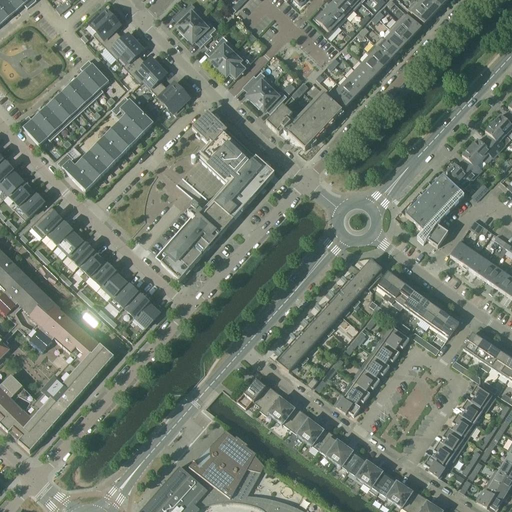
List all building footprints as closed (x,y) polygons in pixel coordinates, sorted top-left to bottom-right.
[(14,11),(4,0),(0,0),(0,9),(7,18),(14,11)] [(22,4),(18,0),(4,0),(14,11),(22,5),(22,4)] [(18,0),(22,4),(22,5),(27,11),(36,3),(33,0),(18,0)] [(303,0),(282,0),(286,4),(289,0),(291,0),(294,2),(293,3),(299,9),(306,2),(304,0),(303,0)] [(354,13),(339,0),(336,0),(331,6),(346,21),(354,13)] [(339,0),(354,13),(361,5),(355,0),(339,0)] [(418,0),(415,3),(432,19),(439,11),(427,0),(418,0)] [(443,0),(427,0),(439,11),(446,3),(443,0)] [(243,5),(240,2),(232,10),(236,13),(243,5)] [(432,19),(415,3),(407,11),(424,27),(432,19)] [(179,34),(183,38),(199,23),(193,17),(196,12),(191,6),(184,13),(182,11),(173,20),(179,26),(176,29),(180,33),(179,34)] [(346,21),(331,6),(323,14),(339,29),(346,21)] [(62,8),(61,7),(55,11),(60,17),(65,12),(62,8)] [(93,38),(112,20),(104,12),(97,19),(95,16),(90,21),(86,24),(96,35),(93,38)] [(339,29),(323,14),(321,17),(319,15),(313,21),(319,28),(320,27),(328,34),(323,39),(326,42),(339,29)] [(404,15),(396,23),(412,39),(420,31),(404,15)] [(119,37),(114,33),(119,28),(112,20),(93,38),(105,50),(119,37)] [(199,23),(183,38),(187,42),(188,42),(192,46),(195,43),(202,49),(211,40),(209,39),(216,32),(210,26),(205,29),(199,23)] [(388,32),(391,34),(392,34),(405,47),(412,39),(396,23),(388,32)] [(391,34),(384,42),(398,55),(405,47),(392,34),(391,34)] [(116,62),(135,45),(128,37),(123,42),(119,37),(105,50),(116,62)] [(213,68),(217,72),(232,56),(226,50),(229,45),(223,39),(216,46),(215,44),(206,54),(212,60),(209,63),(213,67),(213,68)] [(374,47),(377,50),(390,63),(398,55),(384,42),(381,39),(374,47)] [(116,62),(117,63),(120,60),(126,66),(123,69),(128,75),(142,62),(138,57),(143,53),(135,45),(116,62)] [(377,50),(369,58),(383,70),(390,63),(377,50)] [(232,56),(217,72),(221,76),(222,75),(226,79),(229,76),(236,82),(244,73),(243,71),(249,64),(243,59),(238,61),(232,56)] [(369,58),(362,66),(375,78),(383,70),(369,58)] [(140,87),(158,69),(151,61),(146,66),(142,62),(128,75),(140,87)] [(86,77),(103,95),(103,94),(101,92),(109,84),(97,71),(96,72),(88,63),(80,71),(85,77),(86,77)] [(362,66),(355,73),(368,86),(375,78),(362,66)] [(154,96),(163,88),(159,83),(166,77),(158,69),(140,87),(143,84),(154,96)] [(355,73),(347,81),(360,94),(368,86),(355,73)] [(250,103),(254,107),(270,91),(264,86),(266,80),(260,75),(254,82),(252,80),(243,89),(250,95),(247,98),(251,103),(250,103)] [(86,77),(85,77),(78,83),(95,102),(103,95),(86,77)] [(347,81),(340,89),(353,102),(360,94),(347,81)] [(71,90),(88,109),(95,102),(78,83),(71,90)] [(166,109),(181,94),(174,86),(168,92),(163,88),(154,96),(166,109)] [(304,86),(291,99),(296,103),(308,90),(304,86)] [(340,89),(337,86),(329,94),(345,110),(353,102),(340,89)] [(292,88),(286,94),(289,97),(295,91),(292,88)] [(63,97),(80,116),(88,109),(71,90),(63,97)] [(270,91),(254,107),(259,111),(264,115),(267,111),(271,116),(286,100),(281,94),(276,97),(270,91)] [(166,109),(176,119),(180,116),(179,116),(184,111),(182,108),(189,101),(181,94),(166,109)] [(56,104),(73,123),(80,116),(63,97),(56,104)] [(143,97),(138,102),(143,106),(149,100),(146,97),(143,97)] [(276,135),(297,150),(299,148),(305,153),(342,114),(324,97),(296,127),(290,121),(293,118),(282,108),(266,126),(276,136),(276,135)] [(120,114),(124,118),(128,122),(123,126),(124,127),(118,132),(117,132),(109,140),(109,141),(103,147),(103,146),(94,154),(95,155),(89,161),(88,160),(80,169),(77,172),(69,164),(72,161),(67,156),(57,166),(75,184),(75,185),(85,195),(153,127),(142,116),(125,99),(111,113),(116,118),(120,114)] [(48,111),(65,130),(73,123),(56,104),(48,111)] [(41,118),(58,136),(65,130),(48,111),(41,118)] [(201,208),(197,212),(194,209),(187,216),(198,225),(183,242),(181,240),(167,255),(170,257),(161,267),(179,284),(274,177),(258,162),(240,146),(228,135),(227,133),(208,115),(192,131),(207,146),(209,143),(213,147),(198,162),(229,190),(219,201),(217,199),(213,203),(216,205),(211,211),(208,214),(201,208)] [(500,117),(492,126),(505,138),(511,132),(511,133),(511,121),(508,117),(504,121),(500,117)] [(33,125),(50,143),(58,136),(41,118),(34,125),(33,125)] [(27,135),(39,148),(47,141),(50,144),(50,143),(33,125),(34,125),(28,119),(19,127),(27,135)] [(488,138),(485,142),(499,155),(505,148),(500,144),(505,138),(492,126),(485,134),(488,138)] [(477,142),(469,150),(482,162),(488,157),(493,161),(499,155),(485,142),(481,146),(477,142)] [(465,162),(462,166),(476,179),(482,173),(477,168),(482,162),(469,150),(461,158),(465,162)] [(4,160),(0,163),(0,184),(14,171),(4,160)] [(454,166),(446,175),(459,187),(464,192),(469,186),(476,179),(462,166),(458,170),(454,166)] [(14,171),(0,184),(0,189),(7,198),(25,182),(14,171)] [(417,242),(423,247),(426,243),(437,250),(447,236),(436,228),(433,225),(460,196),(461,196),(442,179),(405,218),(423,235),(417,242)] [(25,182),(7,198),(17,208),(14,212),(14,213),(35,192),(25,182)] [(30,219),(46,204),(35,192),(14,213),(25,224),(30,219)] [(51,209),(37,223),(31,230),(42,241),(63,220),(51,209)] [(63,220),(42,241),(46,237),(57,248),(73,231),(63,220)] [(17,231),(8,222),(5,225),(14,234),(17,231)] [(67,258),(84,241),(73,231),(57,248),(67,258)] [(78,269),(95,252),(84,241),(67,258),(78,269)] [(449,259),(459,265),(471,248),(461,241),(449,259)] [(459,265),(467,271),(480,254),(471,248),(459,265)] [(89,344),(92,341),(87,337),(60,313),(60,312),(1,254),(0,252),(0,289),(5,294),(6,295),(0,300),(0,312),(6,319),(6,318),(18,306),(21,310),(30,318),(29,320),(37,327),(41,331),(30,343),(42,354),(42,355),(54,342),(70,356),(75,350),(80,354),(85,348),(88,343),(89,344)] [(45,260),(37,252),(34,255),(42,262),(45,260)] [(78,269),(89,279),(106,262),(95,252),(78,269)] [(467,271),(476,278),(488,260),(480,254),(467,271)] [(476,278),(485,284),(497,266),(488,260),(476,278)] [(100,290),(117,272),(106,262),(89,279),(100,290)] [(279,367),(289,375),(299,364),(303,367),(308,361),(304,357),(325,335),(328,339),(334,332),(330,329),(350,307),(354,310),(360,304),(356,300),(381,272),(371,263),(356,279),(352,276),(275,362),(279,367)] [(485,284),(494,290),(506,272),(497,266),(485,284)] [(43,268),(39,271),(40,271),(44,277),(46,276),(49,279),(48,281),(54,285),(57,281),(43,268)] [(117,272),(100,290),(111,300),(128,282),(117,272)] [(494,290),(503,296),(511,282),(511,275),(506,272),(494,290)] [(376,290),(385,296),(397,280),(392,276),(391,277),(387,275),(376,290)] [(382,300),(391,307),(405,288),(402,286),(403,284),(397,280),(385,296),(382,300)] [(123,310),(139,293),(128,282),(111,300),(123,310)] [(511,282),(503,296),(511,301),(511,282)] [(400,313),(403,309),(415,293),(409,289),(408,290),(405,288),(391,307),(400,313)] [(89,302),(79,293),(77,296),(86,305),(89,302)] [(134,320),(150,303),(139,293),(123,310),(134,320)] [(403,309),(411,316),(422,301),(419,299),(420,297),(415,293),(403,309)] [(411,316),(420,322),(432,306),(426,302),(425,303),(422,301),(411,316)] [(145,331),(161,313),(150,303),(134,320),(145,331)] [(377,307),(371,303),(367,307),(373,312),(377,307)] [(420,322),(429,328),(440,313),(437,311),(438,310),(432,306),(420,322)] [(376,314),(382,318),(386,314),(380,309),(376,314)] [(429,328),(438,335),(450,318),(444,314),(443,316),(440,313),(429,328)] [(386,314),(382,318),(388,323),(392,318),(386,314)] [(378,321),(374,318),(367,327),(371,330),(378,321)] [(450,318),(438,335),(447,341),(458,326),(454,324),(455,322),(450,318)] [(394,327),(400,331),(403,327),(397,322),(394,327)] [(403,327),(400,331),(406,336),(409,331),(403,327)] [(390,328),(380,343),(395,353),(398,348),(402,351),(409,342),(390,328)] [(361,335),(353,344),(357,347),(364,338),(361,335)] [(411,339),(418,344),(421,340),(414,335),(411,339)] [(463,352),(472,358),(483,341),(477,337),(476,339),(473,337),(463,352)] [(418,344),(427,351),(430,346),(421,340),(418,344)] [(72,363),(57,381),(54,378),(40,395),(42,397),(36,404),(25,416),(13,403),(11,401),(22,390),(23,389),(11,378),(8,380),(0,388),(0,361),(9,353),(5,349),(0,343),(0,428),(7,435),(8,435),(9,436),(18,444),(18,445),(30,455),(68,412),(69,410),(74,405),(76,403),(114,360),(92,341),(89,344),(88,343),(85,348),(80,354),(74,360),(72,363)] [(472,358),(481,364),(491,349),(488,347),(489,345),(483,341),(472,358)] [(380,343),(370,356),(385,367),(385,366),(388,362),(392,365),(399,355),(395,353),(380,343)] [(357,347),(353,344),(347,353),(350,355),(357,347)] [(430,346),(427,351),(436,357),(439,353),(430,346)] [(481,364),(490,370),(501,353),(495,350),(494,351),(491,349),(481,364)] [(490,370),(499,376),(509,361),(506,359),(507,357),(501,353),(490,370)] [(370,356),(361,370),(375,380),(379,375),(383,378),(389,369),(385,366),(385,367),(370,356)] [(499,376),(508,382),(511,376),(511,362),(509,361),(499,376)] [(338,363),(332,370),(336,373),(342,365),(338,363)] [(452,368),(461,374),(464,370),(455,363),(452,368)] [(336,373),(332,370),(326,377),(330,380),(336,373)] [(361,370),(351,383),(365,394),(366,394),(369,389),(373,392),(379,383),(375,380),(361,370)] [(461,374),(470,380),(473,376),(464,370),(461,374)] [(473,376),(470,380),(477,385),(481,381),(473,376)] [(306,387),(307,388),(311,391),(318,383),(312,379),(306,387)] [(351,383),(341,397),(356,408),(356,407),(359,403),(363,406),(370,396),(366,394),(365,394),(351,383)] [(316,390),(320,393),(324,387),(321,384),(316,390)] [(482,388),(488,392),(491,388),(485,384),(482,388)] [(252,404),(261,410),(274,393),(265,385),(259,392),(252,387),(236,404),(246,411),(252,404)] [(474,400),(471,405),(482,413),(485,416),(495,401),(476,388),(470,398),(474,400)] [(491,388),(488,392),(495,397),(498,392),(491,388)] [(268,417),(274,422),(286,407),(279,402),(282,399),(274,393),(261,410),(258,413),(266,419),(268,417)] [(501,400),(507,404),(510,400),(504,396),(501,400)] [(356,408),(341,397),(333,408),(336,410),(348,419),(349,416),(353,419),(360,410),(356,407),(356,408)] [(465,414),(461,419),(473,427),(482,413),(471,405),(467,402),(461,412),(465,414)] [(283,427),(290,432),(303,415),(295,409),(292,412),(286,407),(274,422),(282,428),(283,427)] [(508,411),(504,409),(499,417),(503,419),(508,411)] [(296,438),(303,444),(315,429),(308,424),(311,421),(303,415),(290,432),(297,437),(296,438)] [(455,428),(452,433),(467,443),(476,429),(473,427),(461,419),(457,416),(451,426),(455,428)] [(502,426),(498,433),(502,436),(506,429),(502,426)] [(492,428),(487,436),(491,439),(496,431),(492,428)] [(312,448),(319,454),(332,436),(324,430),(321,434),(315,429),(303,444),(311,449),(312,448)] [(446,442),(443,447),(458,457),(467,443),(452,433),(448,430),(442,440),(446,442)] [(502,436),(498,433),(494,440),(498,442),(502,436)] [(190,471),(186,475),(216,502),(219,502),(220,506),(226,505),(233,505),(239,506),(246,507),(252,509),(254,501),(250,501),(246,500),(264,469),(254,459),(255,457),(246,450),(247,448),(236,440),(235,441),(225,434),(189,470),(190,471)] [(325,460),(333,465),(344,450),(337,445),(340,442),(332,436),(319,454),(326,459),(325,460)] [(491,439),(487,436),(480,447),(484,450),(491,439)] [(437,456),(434,461),(433,461),(447,470),(447,471),(448,472),(458,457),(443,447),(439,444),(433,454),(437,456)] [(489,447),(485,453),(489,456),(493,449),(489,447)] [(341,470),(349,475),(361,457),(353,451),(350,455),(344,450),(333,465),(340,471),(341,470)] [(475,455),(469,465),(473,467),(479,458),(475,455)] [(355,481),(363,486),(373,471),(367,466),(369,463),(361,457),(349,475),(356,480),(355,481)] [(433,461),(434,461),(429,458),(423,467),(427,470),(426,472),(439,482),(447,471),(447,470),(433,461)] [(473,467),(469,465),(463,474),(467,477),(473,467)] [(511,469),(505,465),(499,474),(499,475),(511,482),(511,469)] [(477,466),(473,473),(477,475),(481,469),(477,466)] [(199,511),(198,511),(200,510),(202,510),(204,509),(206,508),(209,507),(211,507),(214,507),(216,506),(220,506),(219,502),(216,502),(186,475),(179,469),(141,511),(199,511)] [(369,493),(376,498),(391,477),(382,472),(380,475),(373,471),(363,486),(370,491),(369,493)] [(495,472),(489,483),(506,493),(509,489),(510,490),(511,487),(511,482),(499,475),(499,474),(495,472)] [(461,486),(464,481),(455,476),(453,480),(461,486)] [(385,501),(393,507),(403,491),(397,486),(399,483),(391,477),(376,498),(377,498),(379,496),(386,500),(385,501)] [(489,483),(483,493),(500,504),(500,503),(503,499),(504,500),(508,494),(506,493),(489,483)] [(401,511),(403,511),(411,511),(421,497),(412,492),(410,495),(403,491),(393,507),(401,511)] [(483,493),(482,492),(475,504),(487,511),(489,511),(490,510),(493,511),(497,511),(502,504),(500,503),(500,504),(483,493)] [(432,511),(433,511),(427,506),(429,503),(421,497),(411,511),(432,511)] [(254,501),(252,509),(253,509),(255,509),(257,510),(258,511),(260,511),(295,511),(287,509),(276,505),(265,503),(254,501)]
